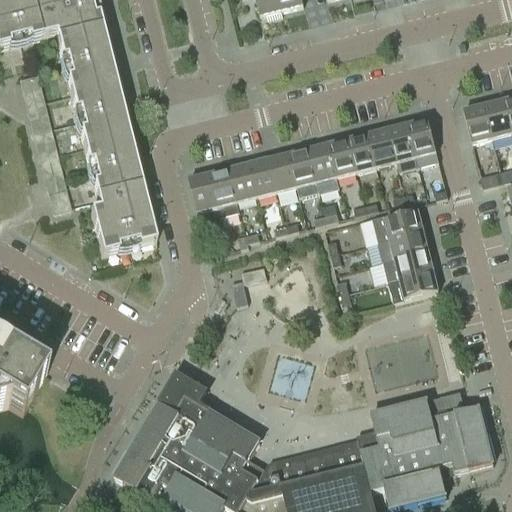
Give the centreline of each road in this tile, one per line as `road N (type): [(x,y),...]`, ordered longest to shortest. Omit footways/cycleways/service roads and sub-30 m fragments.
road 1 (residential): [(511,402),(430,76)]
road 2 (residential): [(180,137),(430,76)]
road 3 (residential): [(418,32),(209,84)]
road 4 (residential): [(0,326),(118,396),(141,360)]
road 5 (residential): [(151,343),(0,254)]
road 6 (residential): [(189,285),(159,153),(180,137)]
